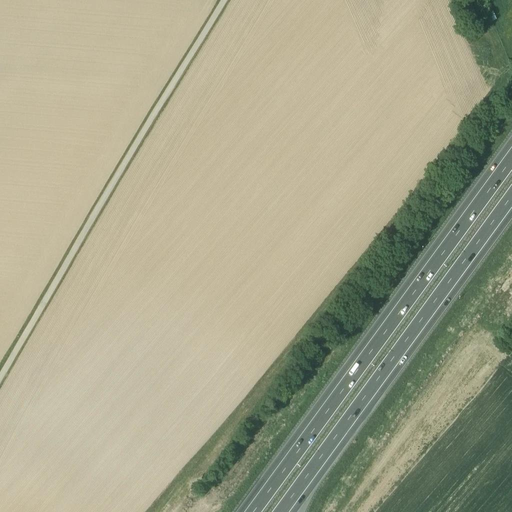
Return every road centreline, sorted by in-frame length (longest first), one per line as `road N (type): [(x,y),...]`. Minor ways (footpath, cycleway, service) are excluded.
road 1 (motorway): [(511,152),(248,511)]
road 2 (unclassified): [(0,383),(220,0)]
road 3 (motorway): [(284,511),(511,200)]
